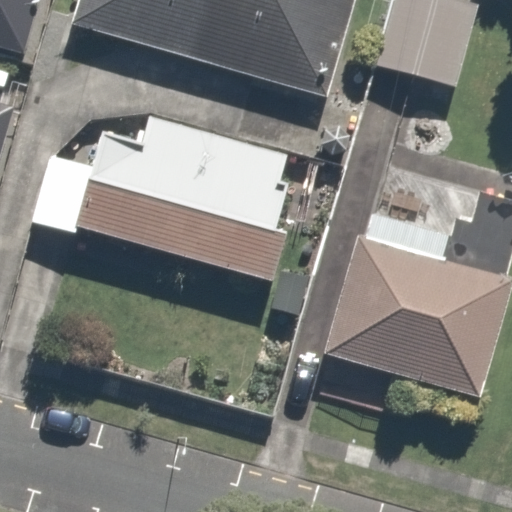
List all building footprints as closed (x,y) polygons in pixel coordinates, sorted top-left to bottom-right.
[(0,0),(0,54),(18,60),(35,0),(0,0)] [(62,0),(53,31),(307,107),(338,0),(62,0)] [(479,14),(438,0),(372,0),(349,69),(448,103),(479,14)] [(36,153),(16,219),(263,293),(301,166),(92,104),(74,164),(36,153)] [(0,145),(9,115),(0,112),(0,145)] [(500,285),(348,232),(307,349),(459,403),(500,285)]
